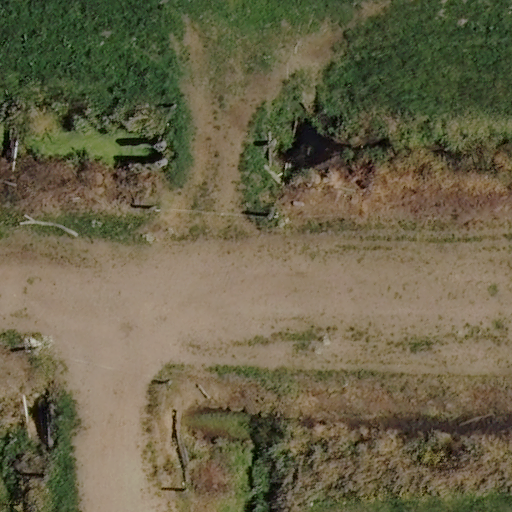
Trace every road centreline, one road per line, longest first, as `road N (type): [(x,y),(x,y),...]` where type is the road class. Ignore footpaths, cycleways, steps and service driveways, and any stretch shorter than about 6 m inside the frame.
road 1 (track): [(130,307),(511,308)]
road 2 (track): [(130,307),(156,511)]
